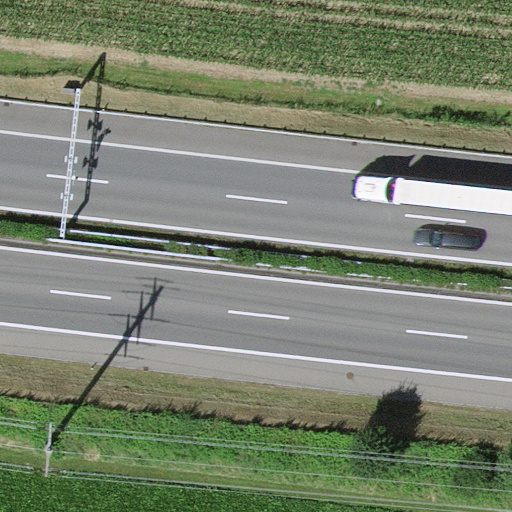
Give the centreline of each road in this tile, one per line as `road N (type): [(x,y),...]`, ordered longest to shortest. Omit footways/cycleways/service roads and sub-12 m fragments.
road 1 (motorway): [(0,294),(511,353)]
road 2 (motorway): [(511,233),(0,178)]
road 3 (track): [(0,448),(148,476),(473,511)]
